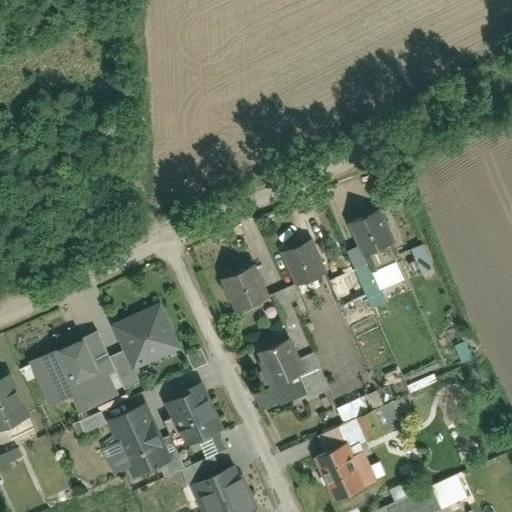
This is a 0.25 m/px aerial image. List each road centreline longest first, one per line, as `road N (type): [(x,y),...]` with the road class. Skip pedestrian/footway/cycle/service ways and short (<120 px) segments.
road 1 (unclassified): [(164,233),(511,82)]
road 2 (residential): [(164,233),(287,511)]
road 3 (unclassified): [(0,308),(164,233)]
